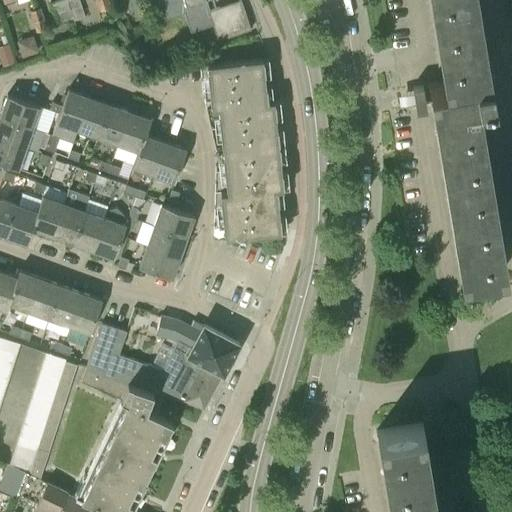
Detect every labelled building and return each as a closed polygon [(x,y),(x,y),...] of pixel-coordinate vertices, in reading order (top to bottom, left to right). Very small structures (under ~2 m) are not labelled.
[(58,22),(69,19),(64,0),(59,0),(51,3),(58,22)] [(64,0),(69,19),(70,21),(84,17),(78,0),(64,0)] [(107,0),(98,0),(96,1),(99,11),(110,7),(107,0)] [(144,21),(137,2),(136,0),(124,0),(127,10),(122,12),(127,27),(144,21)] [(184,12),(190,31),(212,24),(218,40),(250,29),(240,0),(239,0),(209,10),(206,0),(158,0),(164,19),(184,12)] [(478,97),(493,94),(477,0),(429,0),(443,81),(428,83),(428,84),(427,84),(428,93),(430,104),(431,104),(459,274),(506,266),(478,97)] [(35,21),(43,19),(40,7),(31,9),(35,21)] [(43,19),(35,21),(37,31),(46,28),(43,19)] [(16,61),(12,52),(0,56),(0,57),(3,66),(16,61)] [(207,64),(211,109),(218,108),(218,106),(267,100),(262,58),(207,64)] [(77,129),(89,96),(68,89),(62,105),(59,112),(56,121),(51,133),(49,132),(46,141),(56,144),(58,136),(72,141),(77,129)] [(0,113),(0,115),(32,127),(40,106),(7,94),(0,113)] [(77,129),(97,136),(109,103),(89,96),(77,129)] [(273,100),(267,100),(218,106),(218,108),(223,150),(278,144),(273,100)] [(49,109),(59,112),(62,105),(52,101),(49,109)] [(97,136),(117,143),(118,143),(129,110),(109,103),(97,136)] [(137,150),(138,150),(144,134),(145,134),(151,118),(129,110),(118,143),(117,143),(113,156),(132,163),(133,163),(137,150)] [(0,138),(25,147),(32,127),(0,115),(0,138)] [(132,163),(131,166),(154,174),(165,141),(145,134),(144,134),(138,150),(137,150),(133,163),(132,163)] [(0,162),(17,168),(25,147),(0,138),(0,162)] [(56,144),(46,141),(43,148),(53,152),(56,144)] [(165,141),(154,174),(174,181),(186,149),(165,141)] [(278,144),(223,150),(227,191),(227,194),(276,189),(283,188),(278,144)] [(67,156),(77,160),(80,152),(70,148),(67,156)] [(42,152),(38,162),(46,165),(50,155),(42,152)] [(65,161),(55,158),(52,166),(62,169),(65,161)] [(98,167),(108,171),(110,163),(101,159),(98,167)] [(110,163),(108,171),(117,174),(120,166),(110,163)] [(72,176),(75,166),(68,164),(65,174),(72,176)] [(15,174),(5,170),(2,178),(12,182),(15,174)] [(84,177),(94,181),(96,173),(87,170),(84,177)] [(96,173),(94,181),(103,184),(106,176),(96,173)] [(33,189),(43,192),(46,184),(36,181),(33,189)] [(122,192),(133,195),(136,187),(125,183),(122,192)] [(33,228),(52,235),(64,201),(67,192),(46,184),(43,192),(43,193),(40,201),(38,208),(39,208),(33,224),(34,224),(33,228)] [(52,235),(73,242),(84,209),(84,208),(89,194),(68,187),(67,192),(64,201),(52,235)] [(136,187),(133,195),(142,199),(145,190),(136,187)] [(168,199),(175,202),(179,192),(171,189),(168,199)] [(280,231),(276,189),(227,194),(227,191),(220,192),(225,237),(280,231)] [(17,204),(6,236),(27,244),(33,228),(34,224),(33,224),(39,208),(38,208),(40,201),(20,194),(17,204)] [(0,197),(0,234),(6,236),(17,204),(0,197)] [(153,224),(186,236),(194,214),(161,203),(153,224)] [(128,215),(136,218),(140,207),(132,205),(128,215)] [(105,216),(93,250),(114,257),(127,225),(127,218),(115,206),(106,208),(104,215),(105,216)] [(105,216),(104,215),(84,209),(73,242),(93,250),(105,216)] [(127,218),(127,225),(133,227),(136,218),(128,215),(127,218)] [(146,244),(179,256),(186,236),(153,224),(146,244)] [(179,256),(146,244),(139,266),(171,277),(179,256)] [(125,268),(128,258),(121,256),(117,266),(125,268)] [(0,270),(0,308),(6,310),(8,303),(7,303),(17,277),(16,276),(0,270)] [(16,276),(17,277),(7,303),(8,303),(28,310),(40,277),(19,270),(16,276)] [(28,310),(48,318),(60,284),(40,277),(28,310)] [(48,318),(69,325),(80,292),(60,284),(48,318)] [(69,325),(90,332),(101,299),(80,292),(69,325)] [(85,367),(128,383),(153,391),(202,408),(203,409),(239,342),(203,324),(202,325),(193,320),(190,326),(178,319),(160,315),(155,334),(169,336),(176,340),(162,368),(119,352),(126,329),(101,321),(85,367)] [(8,332),(18,336),(21,328),(11,324),(8,332)] [(21,328),(18,336),(28,339),(31,331),(21,328)] [(0,347),(16,353),(20,343),(0,336),(0,347)] [(49,347),(59,350),(62,342),(52,339),(49,347)] [(62,342),(59,350),(69,354),(71,346),(62,342)] [(0,358),(13,363),(16,353),(0,347),(0,358)] [(42,362),(62,369),(65,359),(66,359),(45,352),(42,362)] [(0,370),(10,373),(13,363),(0,358),(0,370)] [(40,477),(48,450),(77,363),(65,359),(62,369),(59,379),(56,389),(52,399),(49,409),(46,419),(42,429),(39,439),(36,447),(36,449),(32,459),(28,472),(40,477)] [(38,372),(59,379),(62,369),(42,362),(38,372)] [(153,391),(128,383),(85,367),(81,379),(121,398),(77,491),(75,490),(74,493),(74,494),(113,511),(128,511),(172,421),(154,412),(159,398),(151,395),(153,391)] [(0,381),(7,383),(10,373),(0,370),(0,381)] [(35,382),(56,389),(59,379),(38,372),(35,382)] [(32,392),(52,399),(56,389),(35,382),(32,392)] [(29,402),(49,409),(52,399),(32,392),(29,402)] [(25,413),(46,419),(49,409),(29,402),(25,413)] [(22,423),(42,429),(46,419),(25,413),(22,423)] [(389,511),(437,511),(422,422),(376,430),(389,511)] [(19,433),(39,439),(42,429),(22,423),(19,433)] [(36,449),(36,447),(39,439),(19,433),(16,443),(36,449)] [(12,453),(32,459),(36,449),(16,443),(12,453)] [(9,463),(26,471),(28,472),(32,459),(12,453),(9,463)] [(0,489),(15,497),(17,493),(26,471),(9,463),(7,462),(0,482),(0,489)] [(17,493),(55,511),(66,489),(40,477),(28,472),(26,471),(17,493)] [(113,511),(74,494),(74,493),(66,489),(55,511),(54,511),(113,511)]
